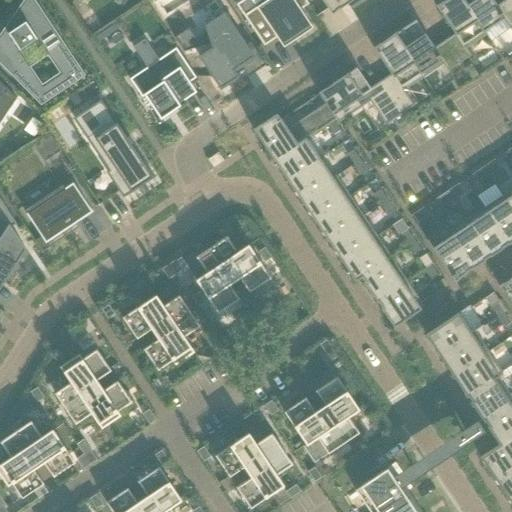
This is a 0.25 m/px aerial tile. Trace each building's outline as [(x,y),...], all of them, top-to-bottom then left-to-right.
[(266,0),(243,16),(264,46),(276,38),(283,48),(294,40),(312,28),(300,10),(308,4),(305,0),(266,0)] [(320,0),(327,9),(331,15),(347,5),(353,0),(320,0)] [(462,0),(445,0),(436,7),(454,34),(444,41),(459,64),(467,58),(471,56),(466,49),(486,35),(484,31),(462,0)] [(491,0),(462,0),(484,31),(502,19),(507,26),(510,30),(511,27),(511,8),(506,0),(504,0),(496,6),(491,0)] [(25,22),(7,34),(19,51),(36,39),(59,73),(41,85),(30,68),(17,76),(29,94),(31,92),(40,106),(85,76),(35,2),(19,13),(25,22)] [(211,48),(197,57),(205,69),(218,87),(220,91),(239,78),(233,70),(244,63),(238,53),(247,47),(227,17),(224,12),(204,26),(211,48)] [(507,26),(502,19),(484,31),(486,35),(488,38),(507,26)] [(415,21),(395,34),(424,77),(442,65),(447,72),(459,64),(444,41),(433,48),(415,21)] [(395,34),(375,47),(392,73),(392,74),(381,81),(396,103),(407,96),(404,91),(424,77),(395,34)] [(147,68),(130,80),(142,98),(144,96),(160,120),(180,106),(178,104),(196,93),(189,83),(196,78),(176,49),(159,60),(145,40),(133,48),(147,68)] [(467,58),(459,64),(465,73),(468,78),(476,72),(467,58)] [(465,73),(459,64),(447,72),(454,81),(465,73)] [(358,67),(318,94),(325,104),(335,119),(338,123),(370,102),(385,125),(391,121),(392,121),(402,114),(396,103),(381,81),(371,87),(358,67)] [(0,122),(16,99),(0,82),(0,122)] [(102,128),(89,137),(112,171),(108,174),(116,187),(116,188),(123,198),(141,186),(153,178),(126,138),(116,123),(116,124),(101,101),(90,108),(102,128)] [(276,114),(253,130),(273,160),(305,138),(305,139),(327,125),(333,120),(335,119),(325,104),(287,130),(280,120),(276,114)] [(402,114),(392,121),(398,130),(409,123),(402,114)] [(333,120),(327,125),(333,135),(340,130),(333,120)] [(49,134),(41,140),(53,156),(60,151),(49,134)] [(305,138),(273,160),(286,180),(318,158),(305,139),(305,138)] [(353,150),(347,155),(353,165),(360,160),(353,150)] [(318,158),(286,180),(300,200),(332,178),(318,158)] [(360,160),(353,165),(360,175),(367,170),(360,160)] [(494,162),(484,169),(489,176),(499,169),(494,162)] [(484,169),(474,176),(478,183),(489,176),(484,169)] [(332,178),(300,200),(313,220),(349,196),(336,176),(332,178)] [(72,183),(26,214),(37,230),(48,248),(64,237),(61,232),(91,212),(72,183)] [(494,185),(477,197),(484,208),(508,244),(511,242),(510,240),(511,238),(511,209),(506,200),(503,196),(502,196),(494,185)] [(458,187),(448,193),(453,200),(463,193),(458,187)] [(380,190),(373,195),(380,205),(387,200),(380,190)] [(448,193),(443,197),(448,203),(453,200),(448,193)] [(349,196),(313,220),(327,240),(363,216),(349,196)] [(0,288),(4,283),(25,250),(11,228),(10,226),(14,223),(15,225),(16,224),(0,199),(0,288)] [(387,200),(380,205),(387,215),(394,210),(387,200)] [(484,208),(466,220),(490,256),(493,254),(505,246),(508,244),(484,208)] [(423,210),(413,217),(417,224),(427,217),(423,210)] [(363,216),(327,240),(341,261),(377,237),(363,216)] [(466,220),(447,233),(450,237),(472,269),(475,266),(487,258),(490,256),(466,220)] [(407,230),(400,235),(407,245),(414,240),(407,230)] [(226,237),(196,257),(206,273),(210,270),(216,266),(218,269),(229,285),(237,280),(239,278),(228,262),(227,259),(237,253),(228,239),(226,237)] [(377,237),(341,261),(354,281),(360,277),(390,257),(377,237)] [(450,237),(432,249),(454,281),(457,278),(469,270),(472,269),(450,237)] [(237,253),(227,259),(228,262),(239,278),(241,281),(244,285),(249,293),(252,290),(261,285),(267,280),(270,278),(281,271),(271,258),(264,248),(259,239),(248,246),(248,245),(240,250),(237,253)] [(414,240),(407,245),(414,255),(420,250),(414,240)] [(390,257),(360,277),(376,302),(407,282),(390,257)] [(175,260),(168,265),(170,268),(175,275),(178,273),(182,270),(177,263),(175,260)] [(168,265),(162,269),(168,279),(171,278),(175,275),(170,268),(168,265)] [(431,265),(424,269),(431,280),(437,275),(431,265)] [(206,273),(195,280),(212,306),(216,311),(217,314),(220,312),(222,311),(226,308),(239,300),(229,285),(218,269),(216,266),(210,270),(206,273)] [(502,284),(499,287),(511,306),(511,277),(511,278),(511,279),(503,285),(502,284)] [(407,282),(376,302),(393,327),(424,307),(407,282)] [(198,292),(191,297),(198,307),(205,302),(198,292)] [(125,316),(122,318),(124,321),(128,327),(136,339),(139,337),(150,330),(170,317),(163,307),(158,299),(155,296),(130,313),(125,316)] [(170,317),(150,330),(152,332),(157,340),(160,338),(176,327),(183,337),(186,335),(199,327),(180,299),(178,296),(165,305),(163,307),(170,317)] [(498,316),(504,313),(497,303),(490,307),(497,317),(498,316)] [(108,305),(101,310),(108,320),(111,318),(115,315),(110,308),(108,305)] [(457,314),(425,336),(431,344),(432,343),(438,352),(437,353),(439,355),(470,334),(474,331),(482,326),(469,306),(457,314)] [(298,309),(288,316),(292,322),(302,315),(298,309)] [(504,313),(498,316),(497,317),(504,327),(510,323),(504,314),(504,313)] [(291,324),(284,315),(271,324),(278,333),(291,324)] [(88,319),(81,323),(88,333),(89,332),(94,329),(89,322),(88,319)] [(157,340),(143,350),(151,361),(155,368),(157,371),(160,369),(165,365),(172,361),(173,362),(175,366),(194,353),(192,350),(183,337),(176,327),(160,338),(157,340)] [(470,334),(439,355),(444,364),(446,363),(452,372),(450,373),(453,376),(485,355),(488,352),(474,331),(470,334)] [(326,340),(319,345),(326,355),(333,350),(326,340)] [(79,355),(60,368),(70,383),(72,386),(77,393),(79,392),(96,381),(110,371),(102,359),(98,353),(96,350),(93,352),(88,355),(82,360),(79,355)] [(485,355),(453,376),(458,384),(459,383),(465,392),(464,393),(467,397),(468,396),(493,379),(497,376),(502,373),(488,352),(485,355)] [(485,421),(510,404),(511,402),(511,398),(497,376),(493,379),(468,396),(472,401),(470,402),(474,409),(476,408),(482,417),(481,418),(483,422),(485,421)] [(327,383),(315,391),(325,406),(337,424),(348,418),(359,410),(341,385),(338,380),(338,379),(336,377),(334,379),(327,383)] [(158,379),(151,384),(158,394),(160,393),(165,390),(160,383),(158,379)] [(70,383),(54,394),(75,424),(77,423),(91,414),(84,404),(86,402),(103,391),(101,388),(96,381),(79,392),(77,393),(72,386),(70,383)] [(86,402),(84,404),(91,414),(92,415),(101,430),(120,417),(118,413),(117,412),(123,408),(129,404),(131,402),(129,400),(125,393),(118,383),(117,381),(105,389),(103,391),(86,402)] [(37,388),(30,392),(37,403),(38,402),(44,398),(38,390),(37,388)] [(286,411),(284,412),(286,415),(290,422),(306,445),(327,431),(314,412),(307,401),(305,398),(291,407),(286,411)] [(271,401),(264,405),(271,416),(278,411),(271,401)] [(487,427),(491,434),(493,433),(499,442),(497,443),(499,445),(511,436),(511,407),(510,404),(485,421),(489,426),(487,427)] [(306,445),(304,447),(314,463),(327,454),(328,454),(358,433),(348,418),(337,424),(325,406),(314,412),(327,431),(306,445)] [(149,410),(142,414),(149,425),(150,423),(155,420),(151,414),(149,410)] [(410,466),(392,478),(399,488),(416,476),(418,475),(467,443),(469,442),(484,432),(477,421),(462,431),(460,433),(411,465),(410,466)] [(30,422),(0,442),(10,458),(12,457),(20,451),(22,454),(33,470),(40,465),(43,463),(32,447),(31,444),(41,437),(32,424),(30,422)] [(41,437),(31,444),(32,447),(43,463),(45,466),(53,477),(54,476),(65,469),(72,465),(74,463),(72,461),(69,456),(53,432),(52,430),(42,437),(41,437)] [(217,454),(215,456),(216,459),(221,465),(229,477),(232,475),(243,468),(262,455),(255,445),(250,436),(248,434),(222,451),(217,454)] [(262,455),(243,468),(245,470),(250,478),(252,476),(269,465),(276,475),(279,473),(292,465),(273,436),(271,434),(258,443),(255,445),(262,455)] [(494,479),(511,467),(511,436),(499,445),(480,458),(481,459),(494,479)] [(203,447),(197,452),(203,462),(210,457),(203,447)] [(89,450),(83,454),(85,458),(89,464),(91,463),(96,460),(92,453),(89,450)] [(10,458),(0,464),(0,476),(7,487),(12,484),(16,491),(20,496),(21,499),(24,497),(31,492),(43,484),(33,470),(22,454),(20,451),(12,457),(10,458)] [(161,451),(154,455),(161,465),(163,464),(168,461),(163,453),(161,451)] [(83,454),(76,459),(83,469),(84,468),(89,464),(85,458),(83,454)] [(250,478),(236,487),(244,499),(248,506),(250,509),(253,507),(258,503),(283,486),(276,475),(269,465),(252,476),(250,478)] [(511,467),(494,479),(508,499),(511,496),(511,467)] [(149,474),(137,482),(147,496),(148,498),(157,511),(164,511),(170,508),(181,501),(164,475),(160,470),(159,468),(156,469),(149,474)] [(314,468),(308,472),(314,482),(321,478),(314,468)] [(386,468),(355,489),(369,511),(377,511),(404,495),(400,489),(392,477),(386,468)] [(296,485),(286,492),(290,499),(300,492),(296,485)] [(108,501),(106,503),(108,505),(111,511),(142,511),(137,503),(128,491),(127,489),(115,497),(108,501)] [(96,494),(89,499),(96,509),(97,508),(102,505),(97,497),(96,494)] [(415,511),(404,495),(377,511),(415,511)] [(139,502),(137,503),(142,511),(172,511),(171,510),(170,508),(164,511),(157,511),(148,498),(147,496),(139,502)]
